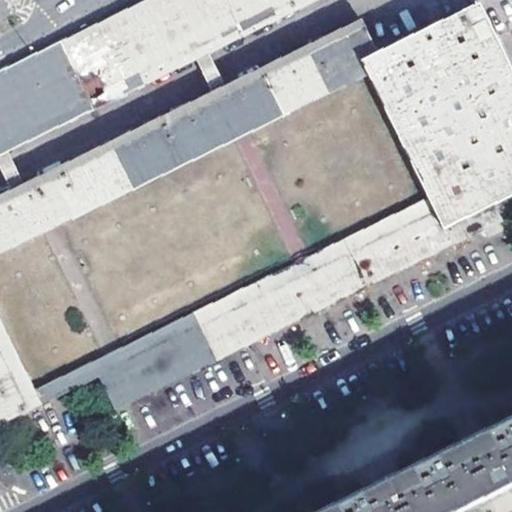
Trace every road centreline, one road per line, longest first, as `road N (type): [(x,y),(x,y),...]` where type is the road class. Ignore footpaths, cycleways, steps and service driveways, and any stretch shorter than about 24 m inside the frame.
road 1 (residential): [(33,511),(511,277)]
road 2 (residential): [(0,177),(372,0)]
